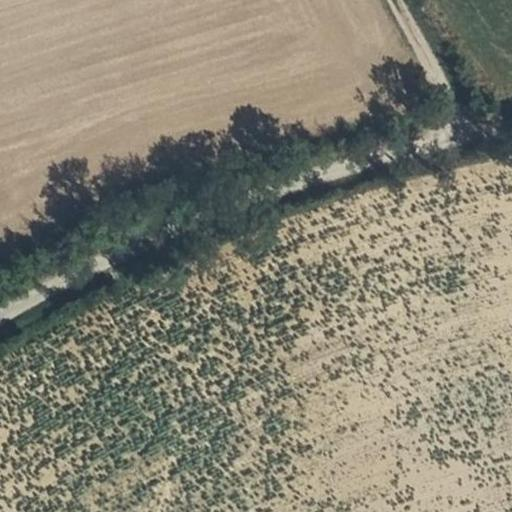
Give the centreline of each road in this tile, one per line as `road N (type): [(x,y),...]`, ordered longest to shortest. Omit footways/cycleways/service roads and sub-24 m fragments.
road 1 (track): [(511,122),(340,164),(185,221),(0,314)]
road 2 (track): [(470,132),(403,0)]
